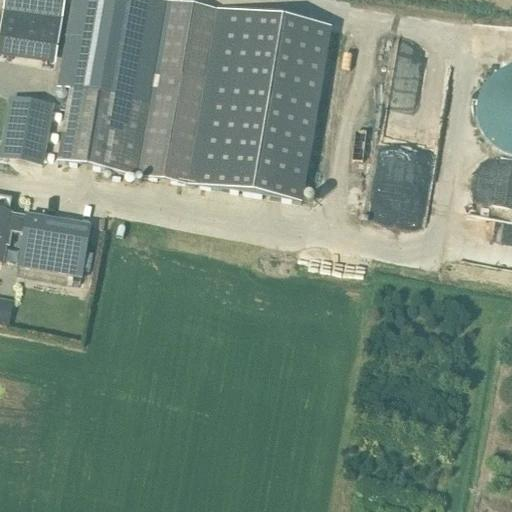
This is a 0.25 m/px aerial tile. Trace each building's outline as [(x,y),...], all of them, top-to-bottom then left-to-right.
[(0,0),(0,59),(55,65),(60,0),(0,0)] [(146,104),(70,92),(58,165),(298,206),(328,31),(163,3),(146,104)] [(511,72),(477,75),(485,157),(511,154),(511,72)] [(83,279),(91,227),(25,216),(25,219),(9,216),(9,215),(8,215),(10,203),(11,203),(11,201),(0,199),(0,266),(1,267),(4,248),(9,249),(11,235),(22,237),(17,269),(83,279)] [(15,303),(0,299),(0,326),(10,329),(15,303)]
